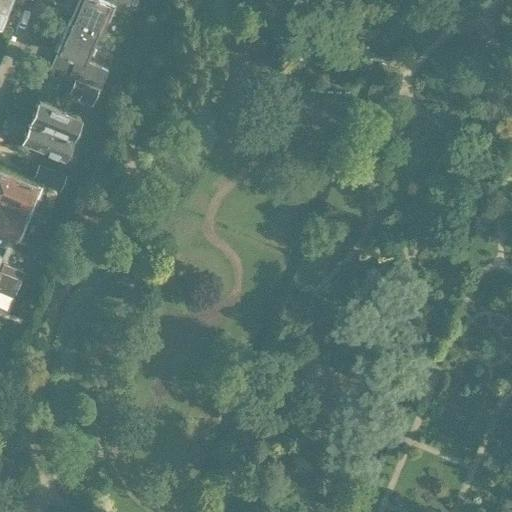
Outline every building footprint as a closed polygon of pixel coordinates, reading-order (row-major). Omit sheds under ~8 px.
[(77,0),(69,19),(95,30),(97,30),(108,1),(105,0),(77,0)] [(52,5),(50,10),(58,14),(60,8),(52,5)] [(69,55),(69,54),(75,57),(68,74),(75,77),(98,87),(99,87),(106,70),(82,60),(95,30),(69,19),(68,18),(55,48),(64,52),(64,53),(69,55)] [(98,87),(75,77),(69,92),(91,102),(98,87)] [(71,135),(79,115),(38,98),(30,118),(71,135)] [(62,156),(71,135),(30,118),(21,139),(62,156)] [(39,164),(33,179),(35,180),(55,189),(61,174),(39,164)] [(0,165),(0,198),(23,208),(35,180),(33,179),(0,165)] [(0,230),(7,233),(12,236),(23,208),(0,198),(0,230)] [(161,248),(152,257),(158,262),(167,253),(161,248)] [(3,262),(0,269),(0,270),(17,278),(19,278),(22,270),(3,262)] [(0,287),(11,292),(17,278),(0,270),(0,287)]
